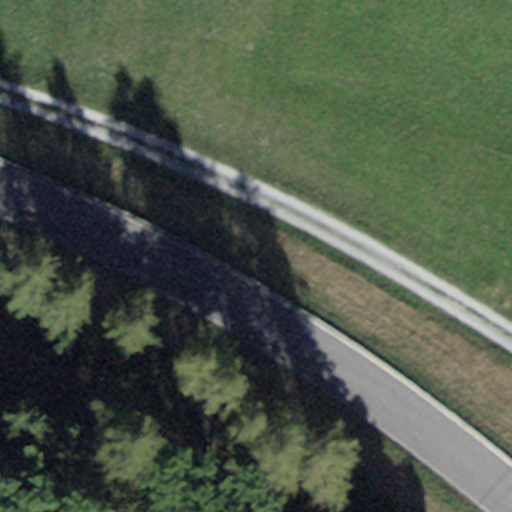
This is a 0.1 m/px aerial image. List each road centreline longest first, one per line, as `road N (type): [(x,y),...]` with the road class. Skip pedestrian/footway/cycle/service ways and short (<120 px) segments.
road 1 (tertiary): [(0,188),(117,240),(300,341),(511,497)]
road 2 (track): [(511,342),(383,259),(0,91)]
road 3 (track): [(0,354),(163,511)]
